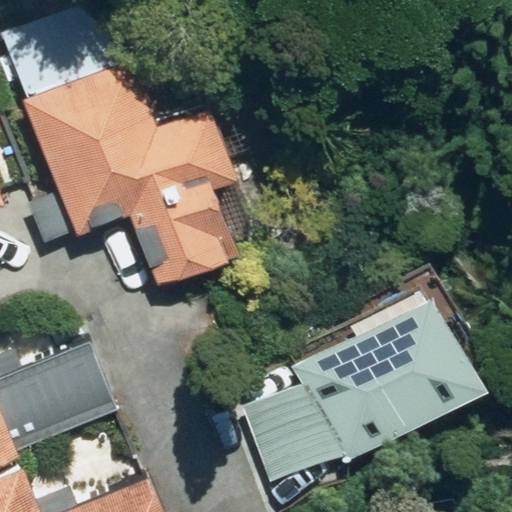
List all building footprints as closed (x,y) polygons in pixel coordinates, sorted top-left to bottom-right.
[(124,0),(67,0),(5,25),(67,180),(34,193),(51,237),(138,202),(167,274),(249,241),(220,169),(245,159),(218,92),(169,112),(124,0)] [(0,203),(16,197),(0,158),(0,203)] [(441,269),(297,355),(305,368),(232,411),(272,511),(277,511),(499,368),(441,269)] [(94,334),(10,363),(34,435),(119,406),(94,334)] [(0,376),(0,455),(28,444),(0,376)] [(30,453),(0,465),(0,511),(175,511),(157,469),(54,511),(30,453)]
